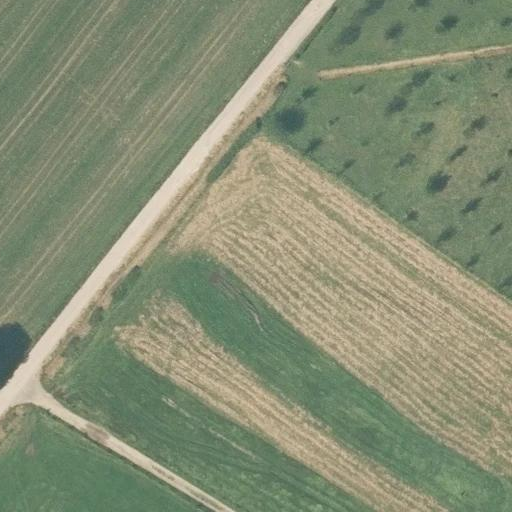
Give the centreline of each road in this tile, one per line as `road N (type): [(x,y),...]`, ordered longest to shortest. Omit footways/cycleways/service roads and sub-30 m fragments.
road 1 (track): [(20,387),(321,0)]
road 2 (track): [(223,511),(20,387)]
